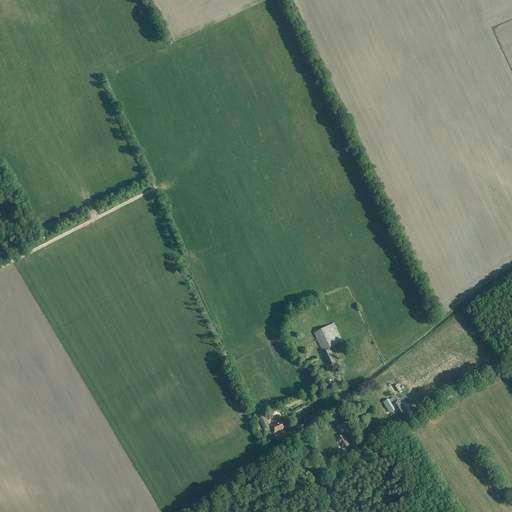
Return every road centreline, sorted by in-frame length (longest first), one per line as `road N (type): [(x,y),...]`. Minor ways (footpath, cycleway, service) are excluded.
road 1 (track): [(155,188),(0,266)]
road 2 (unclassified): [(367,448),(511,360)]
road 3 (track): [(502,366),(466,310),(511,275)]
